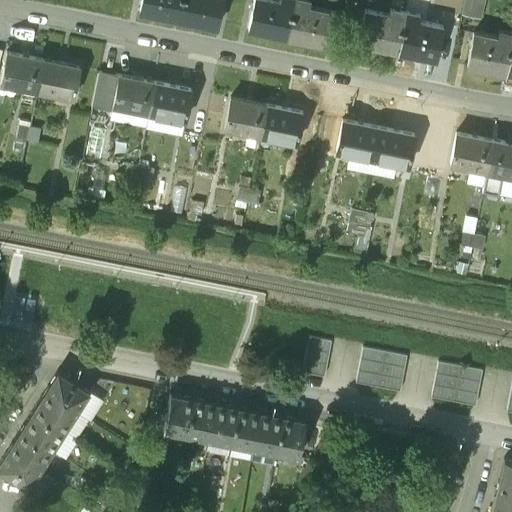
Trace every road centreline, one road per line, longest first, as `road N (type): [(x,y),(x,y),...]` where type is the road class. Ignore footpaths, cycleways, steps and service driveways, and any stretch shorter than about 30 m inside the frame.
road 1 (residential): [(0,6),(511,111)]
road 2 (residential): [(57,347),(501,432)]
